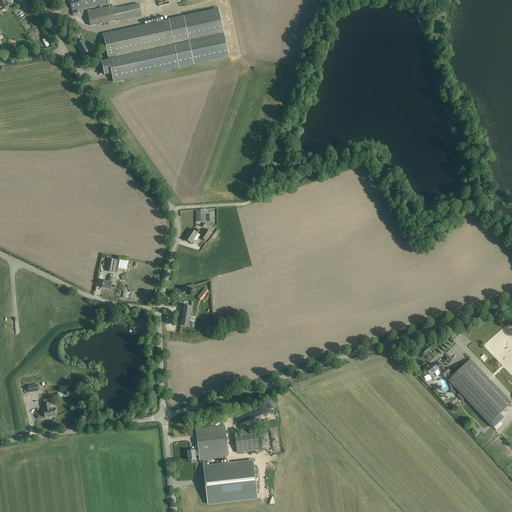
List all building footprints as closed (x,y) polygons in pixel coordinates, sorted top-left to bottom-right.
[(110,4),(109,0),(69,0),(73,17),(80,15),(79,10),(99,6),(100,9),(87,11),(90,26),(119,20),(119,22),(142,17),(139,4),(117,8),(117,7),(114,8),(113,6),(102,8),(101,6),(110,4)] [(112,74),(113,82),(228,57),(218,9),(103,34),(109,61),(102,63),(105,75),(112,74)] [(78,43),(76,44),(82,54),(89,50),(83,40),(81,41),(77,35),(75,36),(78,43)] [(99,54),(96,50),(88,55),(90,59),(99,54)] [(204,222),(204,210),(196,211),(196,222),(204,222)] [(197,239),(200,235),(191,229),(184,239),(191,243),(194,237),(197,239)] [(211,233),(205,229),(200,238),(206,242),(211,233)] [(119,261),(108,259),(105,271),(114,273),(114,272),(117,273),(119,261)] [(113,277),(109,276),(108,282),(104,281),(102,288),(111,290),(112,283),(113,277)] [(196,290),(194,284),(182,288),(184,294),(196,290)] [(208,292),(205,289),(197,298),(200,301),(208,292)] [(192,307),(183,305),(180,326),(189,327),(189,325),(191,325),(194,326),(195,322),(190,322),(192,307)] [(449,373),(446,376),(449,379),(447,380),(489,424),(511,403),(470,359),(452,376),(449,373)] [(426,369),(425,370),(431,376),(432,375),(433,373),(435,372),(436,376),(441,374),(441,373),(445,377),(446,376),(449,373),(450,372),(446,368),(446,367),(444,368),(439,363),(435,366),(432,363),(428,366),(425,368),(426,369)] [(38,385),(28,386),(29,393),(39,392),(38,385)] [(50,403),(43,404),(44,410),(45,418),(51,417),(52,418),(57,417),(55,408),(51,409),(50,403)] [(199,454),(199,459),(228,456),(224,426),(196,429),(198,450),(197,450),(198,450),(199,454)] [(259,451),(257,432),(234,435),(237,453),(259,451)] [(199,454),(198,450),(197,450),(187,452),(188,461),(191,461),(191,463),(196,462),(195,455),(199,454)] [(205,461),(203,461),(207,503),(257,497),(253,460),(205,465),(205,461)]
